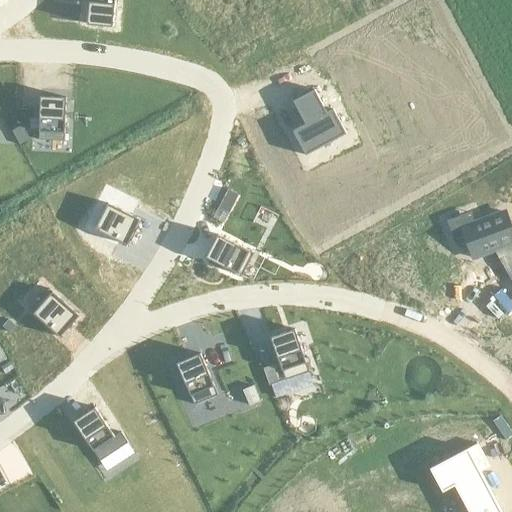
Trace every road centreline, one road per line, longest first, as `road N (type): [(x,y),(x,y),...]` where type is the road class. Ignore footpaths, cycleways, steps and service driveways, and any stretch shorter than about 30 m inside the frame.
road 1 (residential): [(106,351),(181,230),(226,107),(211,84),(164,67),(0,49)]
road 2 (residential): [(106,351),(193,309),(255,295),(317,294),(386,308)]
road 3 (residential): [(511,389),(447,339),(386,308)]
road 4 (residential): [(0,437),(106,351)]
